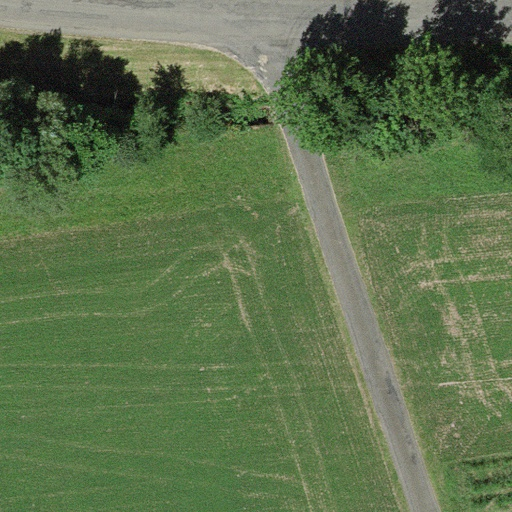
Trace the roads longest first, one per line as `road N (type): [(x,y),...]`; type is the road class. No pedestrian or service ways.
road 1 (track): [(273,0),(267,24),(300,148),(422,511)]
road 2 (unclassified): [(0,8),(267,24),(511,20)]
road 3 (track): [(0,188),(300,148)]
